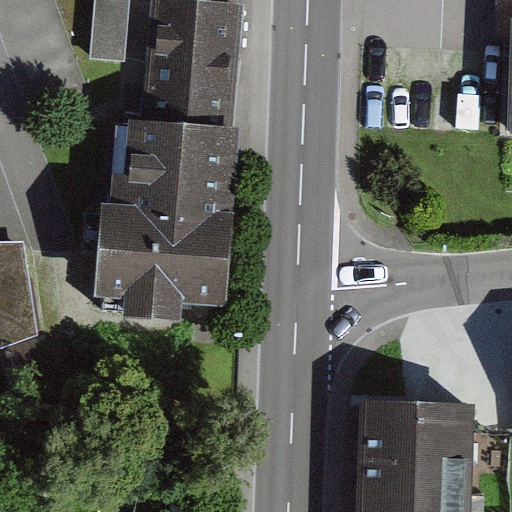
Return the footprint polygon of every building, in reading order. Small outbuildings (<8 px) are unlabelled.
[(131,0),(96,0),(90,64),(126,68),(131,0)] [(509,141),(511,140),(511,0),(497,0),(496,43),(511,43),(509,141)] [(246,9),(152,1),(141,132),(130,131),(125,187),(117,186),(114,223),(105,222),(98,309),(127,311),(125,333),(183,338),(185,317),(230,321),(245,138),(235,137),(246,9)] [(0,357),(40,341),(27,247),(0,247),(0,357)] [(474,511),(478,415),(361,411),(357,511),(474,511)]
